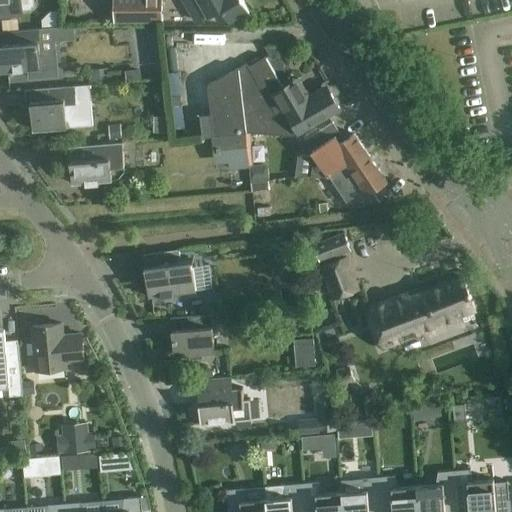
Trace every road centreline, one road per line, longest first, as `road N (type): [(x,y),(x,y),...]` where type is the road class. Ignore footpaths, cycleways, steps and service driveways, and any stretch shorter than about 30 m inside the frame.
road 1 (residential): [(493,212),(441,177),(383,107),(320,0)]
road 2 (residential): [(169,511),(144,398),(76,267)]
